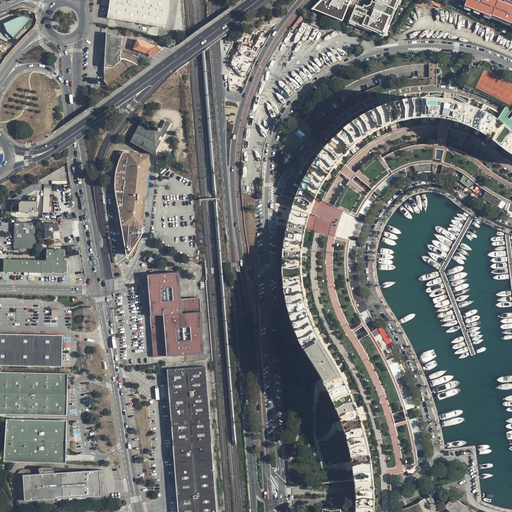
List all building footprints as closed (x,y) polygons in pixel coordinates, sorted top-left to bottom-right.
[(167,28),(172,1),(166,0),(110,0),(108,18),(167,28)] [(325,0),(313,12),(341,21),(350,0),(325,0)] [(356,7),(350,23),(382,35),(397,0),(371,0),(369,7),(366,8),(363,7),(362,10),(356,7)] [(471,0),(470,0),(467,0),(465,7),(471,9),(474,11),(480,13),(485,15),(491,17),(491,16),(511,24),(511,6),(504,3),(497,1),(495,0),(489,0),(488,2),(483,0),(471,0)] [(491,17),(485,15),(483,17),(490,20),(490,19),(511,27),(511,24),(491,16),(491,17)] [(9,33),(13,38),(23,27),(30,20),(29,19),(28,18),(26,17),(24,17),(22,16),(18,16),(3,23),(5,28),(6,31),(9,33)] [(230,63),(242,76),(244,76),(245,76),(266,34),(258,29),(237,40),(239,43),(230,63)] [(107,33),(105,81),(108,86),(141,62),(138,57),(128,53),(121,53),(122,37),(107,33)] [(134,49),(148,53),(152,58),(164,48),(158,45),(157,47),(138,40),(134,49)] [(467,78),(464,89),(471,91),(478,67),(470,64),(468,73),(466,73),(465,73),(464,76),(464,77),(465,78),(467,78)] [(295,208),(339,223),(344,210),(365,219),(367,215),(361,211),(369,200),(374,203),(377,200),(371,195),(376,189),(382,194),(384,191),(379,184),(393,174),(397,180),(406,175),(405,167),(414,165),(416,172),(432,172),(432,161),(442,163),(440,173),(451,176),(455,169),(464,174),(460,181),(471,187),(475,183),(487,190),(483,197),(497,205),(502,200),(511,202),(511,208),(511,209),(511,208),(511,182),(500,177),(466,153),(450,147),(434,144),(416,145),(382,156),(378,152),(353,176),(334,205),(324,201),(339,173),(368,142),(410,125),(447,125),(468,132),(511,160),(511,129),(473,105),(436,98),(398,100),(354,121),(319,154),(303,183),(295,208)] [(140,125),(131,142),(156,157),(156,151),(170,123),(167,122),(163,131),(161,130),(161,128),(158,129),(157,128),(155,132),(140,125)] [(122,229),(127,255),(127,259),(130,260),(131,255),(143,235),(150,155),(124,152),(118,162),(116,168),(114,182),(117,205),(122,229)] [(11,206),(11,212),(37,213),(37,196),(31,196),(29,198),(29,201),(21,201),(19,203),(19,206),(11,206)] [(339,223),(295,208),(285,241),(287,291),(296,326),(341,412),(357,471),(356,511),(376,511),(377,506),(378,499),(378,495),(378,490),(378,486),(378,477),(377,474),(381,474),(387,474),(405,472),(403,469),(425,460),(415,421),(392,427),(388,413),(412,406),(402,377),(395,380),(391,376),(400,372),(394,357),(385,361),(382,357),(386,354),(384,350),(388,346),(378,327),(358,338),(354,330),(367,323),(362,314),(369,311),(361,296),(357,281),(355,254),(352,254),(352,246),(357,246),(358,240),(336,235),(339,223)] [(15,223),(14,249),(34,249),(34,223),(15,223)] [(46,223),(46,239),(61,239),(59,231),(58,224),(46,223)] [(46,261),(4,259),(4,272),(67,274),(68,261),(65,261),(65,255),(65,250),(46,249),(46,261)] [(194,272),(184,268),(182,273),(192,277),(194,272)] [(180,272),(146,276),(149,316),(151,316),(156,362),(206,357),(200,299),(183,300),(180,272)] [(0,334),(0,366),(62,367),(62,336),(13,335),(0,334)] [(216,511),(206,366),(168,370),(178,511),(216,511)] [(0,372),(0,417),(6,418),(7,414),(68,416),(68,396),(68,377),(72,377),(73,374),(0,372)] [(67,421),(7,420),(6,462),(67,463),(67,439),(67,421)] [(39,474),(23,474),(24,501),(76,498),(76,500),(87,499),(86,497),(100,496),(99,484),(99,471),(53,473),(53,471),(54,471),(54,468),(41,468),(38,469),(38,471),(39,472),(39,474)] [(463,504),(453,496),(444,507),(451,511),(476,511),(471,509),(463,504)]
